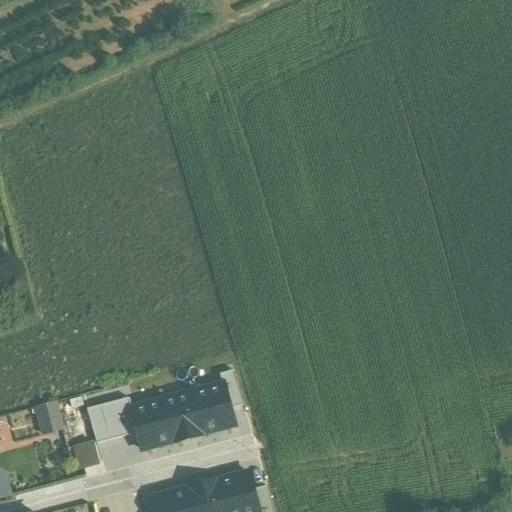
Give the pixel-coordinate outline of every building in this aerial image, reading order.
[(244,406),(234,371),(221,375),(224,384),(231,410),(244,406)] [(224,384),(132,409),(131,410),(137,433),(142,450),(235,424),(231,410),(224,384)] [(110,440),(137,433),(131,410),(132,409),(129,399),(101,407),(110,440)] [(64,430),(58,405),(38,410),(44,435),(64,430)] [(97,445),(110,440),(101,407),(88,410),(97,445)] [(68,451),(74,473),(100,466),(93,444),(68,451)] [(157,511),(261,511),(255,490),(250,471),(153,496),(157,511)] [(273,511),(267,486),(255,490),(261,511),(273,511)]
